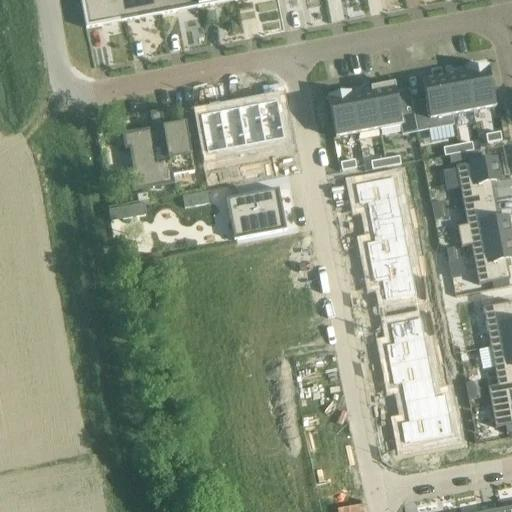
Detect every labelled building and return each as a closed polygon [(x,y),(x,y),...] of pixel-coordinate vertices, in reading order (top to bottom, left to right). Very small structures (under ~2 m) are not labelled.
[(125,23),(120,0),(79,0),(85,30),(125,23)] [(120,0),(125,23),(162,16),(159,0),(120,0)] [(159,0),(162,16),(200,9),(198,0),(159,0)] [(198,0),(200,9),(237,2),(236,0),(198,0)] [(487,69),(465,73),(472,114),(495,110),(487,69)] [(465,73),(443,77),(451,118),(472,114),(465,73)] [(425,103),(411,106),(417,134),(453,127),(451,118),(443,77),(421,82),(425,103)] [(394,86),(371,90),(379,131),(401,127),(394,86)] [(371,90),(350,94),(358,135),(379,131),(371,90)] [(350,94),(328,98),(335,139),(358,135),(350,94)] [(277,105),(257,109),(264,146),(284,143),(277,105)] [(257,109),(238,112),(245,150),(264,146),(257,109)] [(238,112),(219,116),(226,154),(245,150),(238,112)] [(174,186),(172,178),(164,130),(161,114),(149,116),(152,131),(121,136),(124,152),(129,151),(133,173),(128,174),(131,194),(159,189),(174,186)] [(219,116),(199,120),(206,157),(226,154),(219,116)] [(185,126),(164,130),(172,178),(194,174),(185,126)] [(500,134),(485,137),(487,145),(501,143),(500,134)] [(471,145),(457,148),(458,156),(473,153),(471,145)] [(457,148),(443,150),(444,158),(458,156),(457,148)] [(399,159),(384,161),(386,170),(400,167),(399,159)] [(384,161),(370,164),(372,172),(386,170),(384,161)] [(495,161),(455,169),(463,208),(494,202),(491,184),(499,182),(495,161)] [(354,162),(340,165),(341,173),(356,171),(354,162)] [(272,167),(260,169),(261,177),(273,175),(272,167)] [(260,169),(248,171),(250,179),(261,177),(260,169)] [(234,174),(222,176),(223,184),(235,182),(234,174)] [(222,176),(210,179),(211,187),(223,184),(222,176)] [(394,180),(354,188),(358,209),(366,208),(370,226),(401,220),(394,180)] [(274,192),(225,201),(233,242),(282,233),(274,192)] [(148,195),(136,197),(137,205),(149,203),(148,195)] [(466,227),(456,229),(460,249),(510,240),(506,219),(498,221),(494,202),(463,208),(466,227)] [(442,204),(430,206),(432,214),(444,212),(442,204)] [(444,212),(432,214),(433,222),(446,220),(444,212)] [(373,245),(365,246),(369,266),(409,259),(401,220),(370,226),(373,245)] [(511,252),(510,240),(460,249),(460,250),(470,248),(478,287),(509,281),(506,262),(511,260),(511,252)] [(454,250),(446,252),(448,264),(456,262),(454,250)] [(409,259),(369,266),(373,287),(381,285),(384,305),(416,299),(409,259)] [(511,304),(482,310),(489,350),(511,345),(511,304)] [(392,347),(385,348),(388,369),(428,361),(421,321),(389,327),(392,347)] [(471,341),(463,342),(465,354),(473,353),(471,341)] [(496,388),(487,389),(487,390),(511,385),(511,345),(489,350),(496,388)] [(428,361),(388,369),(392,389),(400,388),(404,406),(436,400),(428,361)] [(477,384),(465,386),(466,394),(478,392),(477,384)] [(511,385),(487,390),(495,430),(511,426),(511,385)] [(478,392),(466,394),(468,402),(480,400),(478,392)] [(407,425),(399,426),(403,447),(443,440),(436,400),(404,406),(407,425)] [(428,446),(429,455),(451,451),(449,442),(428,446)]
